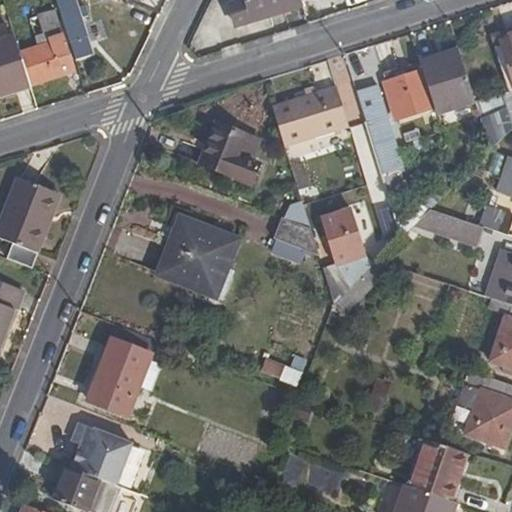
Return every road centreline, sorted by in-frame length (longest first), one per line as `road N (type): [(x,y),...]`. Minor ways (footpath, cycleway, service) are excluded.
road 1 (residential): [(0,464),(142,98)]
road 2 (residential): [(142,98),(453,0)]
road 3 (residential): [(0,143),(142,98)]
